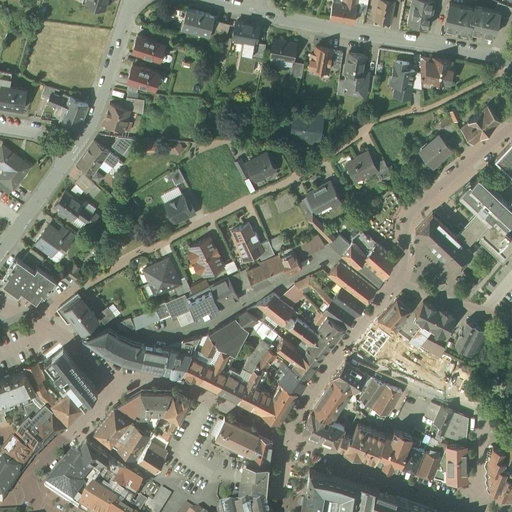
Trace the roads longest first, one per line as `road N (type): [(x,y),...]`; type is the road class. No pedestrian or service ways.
road 1 (residential): [(298,175),(25,314)]
road 2 (residential): [(145,377),(154,345),(331,259),(386,294)]
road 3 (residential): [(258,12),(505,62)]
road 4 (residential): [(505,62),(490,78),(431,106),(371,122),(298,175)]
road 5 (residential): [(481,508),(379,478),(287,436)]
road 6 (residential): [(511,125),(411,213),(396,279)]
road 7 (residential): [(130,0),(100,94),(70,154)]
road 8 (residential): [(340,351),(481,417)]
road 9 (residential): [(145,377),(177,381),(287,436)]
road 10 (residential): [(205,511),(78,425)]
road 11 (residential): [(511,321),(396,279)]
road 12 (residential): [(70,154),(0,252)]
